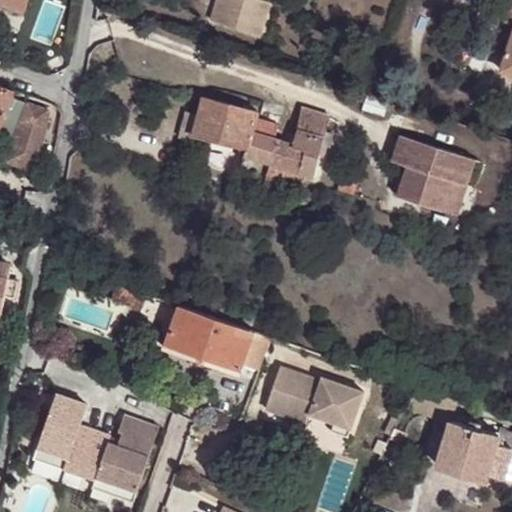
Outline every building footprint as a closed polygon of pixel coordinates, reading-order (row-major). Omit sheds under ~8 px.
[(5,0),(4,4),(23,13),(27,0),(5,0)] [(217,0),(212,18),(260,33),(270,0),(217,0)] [(505,39),(509,42),(511,34),(511,22),(507,21),(503,34),(505,39)] [(511,34),(509,42),(501,68),(511,71),(511,34)] [(16,90),(0,84),(0,122),(1,123),(0,126),(0,134),(14,140),(6,161),(37,171),(49,111),(12,97),(16,90)] [(326,132),(330,117),(302,108),(293,144),(274,139),(252,131),(255,118),(257,112),(202,97),(197,116),(186,113),(179,138),(193,142),(195,134),(246,149),(245,156),(314,177),(323,144),(330,146),(332,133),(326,132)] [(255,118),(252,131),(274,139),(278,125),(255,118)] [(404,165),(459,183),(476,188),(484,162),(398,134),(390,160),(404,165)] [(450,213),(459,183),(404,165),(395,194),(450,213)] [(0,313),(3,314),(6,296),(14,298),(18,281),(10,280),(12,267),(9,263),(0,261),(0,313)] [(129,306),(134,292),(97,280),(93,294),(129,306)] [(246,356),(255,330),(215,318),(178,306),(164,348),(240,374),(243,365),(246,356)] [(261,361),(270,335),(255,330),(246,356),(261,361)] [(258,370),(261,361),(246,356),(243,365),(258,370)] [(313,375),(283,365),(280,373),(278,374),(266,407),(309,421),(312,413),(335,421),(352,426),(363,392),(322,378),(320,382),(313,379),(313,375)] [(454,418),(460,396),(416,382),(410,403),(454,418)] [(138,496),(162,422),(127,411),(122,427),(126,429),(122,441),(112,438),(115,432),(83,421),(90,400),(58,389),(37,454),(98,474),(96,482),(138,496)] [(349,435),(352,426),(335,421),(332,429),(349,435)] [(397,422),(392,433),(402,437),(407,427),(397,422)] [(511,426),(509,425),(509,424),(503,422),(499,436),(452,422),(438,467),(486,482),(487,476),(502,481),(511,447),(511,426)] [(246,511),(227,503),(222,511),(246,511)]
